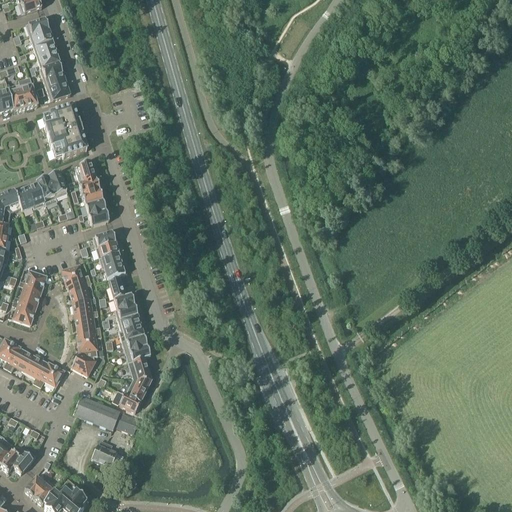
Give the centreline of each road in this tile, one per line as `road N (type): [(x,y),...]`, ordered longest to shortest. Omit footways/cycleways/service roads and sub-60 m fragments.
road 1 (residential): [(222,511),(237,484),(239,455),(194,349),(161,333),(54,0)]
road 2 (unclassified): [(408,511),(319,306),(270,166),(275,110),(293,67),(341,0)]
road 3 (secondary): [(292,427),(221,242),(153,0)]
